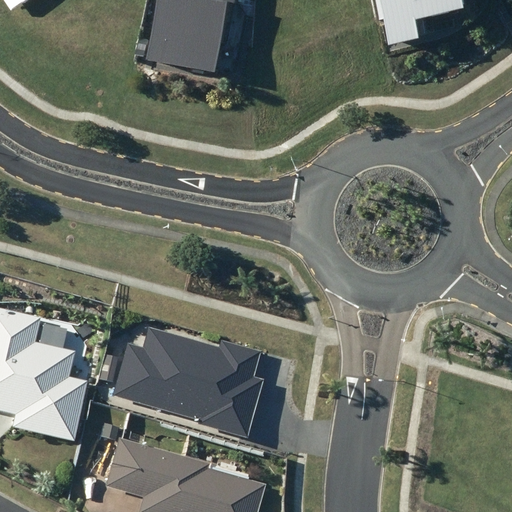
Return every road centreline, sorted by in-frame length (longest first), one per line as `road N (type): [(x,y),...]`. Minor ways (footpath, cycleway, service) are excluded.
road 1 (residential): [(0,116),(14,129),(101,157),(245,191),(329,186)]
road 2 (residential): [(322,238),(89,182),(0,152)]
road 3 (residential): [(365,511),(359,457),(366,341),(381,280)]
